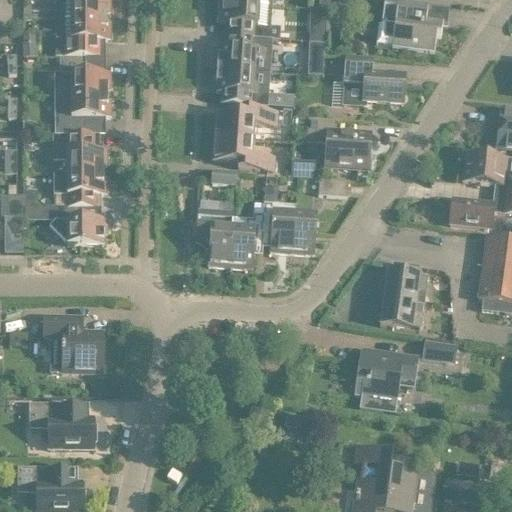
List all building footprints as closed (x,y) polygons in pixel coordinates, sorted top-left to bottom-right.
[(53,0),(53,21),(69,21),(106,21),(106,15),(109,15),(108,0),(53,0)] [(317,0),(317,12),(325,12),(327,12),(328,2),(328,0),(317,0)] [(384,0),(380,26),(377,25),(375,45),(391,47),(390,49),(432,55),(434,39),(439,40),(441,24),(425,21),(427,6),(384,0)] [(268,27),(269,20),(269,8),(257,7),(217,4),(216,26),(240,28),(239,40),(240,40),(270,42),(278,42),(279,27),(268,27)] [(69,21),(53,21),(53,60),(58,60),(61,60),(84,60),(98,60),(98,43),(103,43),(109,43),(109,27),(106,27),(106,21),(69,21)] [(324,45),(324,33),(308,33),(308,45),(324,45)] [(216,72),(252,75),(267,76),(270,42),(240,40),(239,51),(217,49),(216,72)] [(307,61),(321,62),(322,46),(308,46),(307,61)] [(58,76),(53,76),(53,98),(69,98),(106,98),(106,93),(109,93),(109,76),(103,76),(96,76),(84,76),(84,60),(61,60),(58,60),(58,76)] [(370,61),(345,60),(342,107),(363,109),(364,104),(401,107),(403,77),(369,75),(370,61)] [(235,107),(265,109),(266,98),(267,76),(252,75),(216,72),(214,95),(236,96),(236,97),(235,107)] [(69,98),(53,98),(53,120),(53,137),(84,137),(84,120),(103,120),(109,120),(109,104),(106,104),(106,98),(69,98)] [(292,99),(283,99),(283,111),(291,111),(292,99)] [(293,120),(306,121),(307,113),(302,107),(294,107),(293,120)] [(214,116),(213,140),(251,143),(252,127),(275,129),(276,114),(241,112),(240,118),(214,116)] [(511,152),(511,114),(500,113),(495,151),(511,152)] [(306,121),(305,145),(325,147),(323,170),(367,173),(369,136),(351,135),(351,138),(332,136),(333,122),(306,121)] [(22,124),(22,137),(35,137),(35,126),(30,126),(30,124),(22,124)] [(53,137),(51,137),(51,162),(65,163),(65,175),(102,175),(102,170),(105,170),(105,153),(95,153),(95,137),(84,137),(53,137)] [(250,158),(251,143),(213,140),(211,163),(237,165),(236,172),(271,174),(272,160),(250,158)] [(464,158),(461,184),(494,188),(493,197),(511,199),(511,162),(506,162),(464,158)] [(3,178),(15,178),(15,166),(3,166),(3,178)] [(235,176),(210,174),(209,187),(234,189),(235,176)] [(65,175),(53,175),(53,210),(55,210),(81,210),(95,210),(95,198),(100,198),(105,198),(105,181),(102,181),(102,175),(65,175)] [(347,184),(318,181),(317,198),(346,200),(347,184)] [(22,197),(22,209),(34,209),(34,192),(22,192),(22,197)] [(22,197),(7,197),(7,218),(22,218),(22,209),(22,197)] [(451,202),(448,228),(490,232),(492,216),(511,218),(511,199),(493,197),(492,206),(451,202)] [(264,203),(263,214),(261,245),(269,246),(268,255),(290,257),(293,217),(294,205),(264,203)] [(33,223),(33,210),(23,210),(23,222),(33,223)] [(55,221),(49,228),(66,244),(66,248),(102,248),(102,238),(105,238),(105,222),(81,222),(81,210),(55,210),(55,221)] [(229,271),(232,217),(232,215),(197,213),(195,245),(208,245),(206,269),(229,271)] [(261,245),(263,214),(251,213),(251,219),(232,217),(229,271),(251,272),(253,248),(261,248),(261,245)] [(293,217),(290,257),(312,258),(315,219),(293,217)] [(511,242),(485,239),(477,303),(481,303),(480,313),(511,317),(511,242)] [(22,244),(3,244),(3,256),(22,256),(22,244)] [(379,284),(377,301),(382,302),(388,303),(415,306),(416,294),(423,295),(425,280),(415,279),(416,271),(398,268),(397,277),(391,276),(385,275),(384,284),(379,284)] [(377,301),(374,318),(379,319),(378,329),(418,334),(420,320),(419,320),(421,307),(415,306),(388,303),(382,302),(377,301)] [(81,321),(43,320),(42,341),(51,341),(50,375),(60,376),(60,377),(81,377),(84,372),(101,373),(102,340),(85,340),(82,335),(80,335),(81,321)] [(423,346),(421,362),(452,366),(455,350),(423,346)] [(360,355),(356,384),(362,385),(359,400),(365,401),(363,412),(358,411),(357,412),(393,418),(398,390),(412,393),(416,370),(417,364),(417,361),(361,353),(360,353),(360,355)] [(30,408),(30,430),(48,430),(48,452),(92,452),(92,449),(94,449),(94,433),(92,433),(92,422),(86,422),(86,408),(30,408)] [(356,483),(351,511),(429,511),(434,476),(416,474),(389,470),(391,454),(354,449),(352,466),(377,469),(375,486),(356,483)] [(469,466),(467,478),(479,480),(481,468),(469,466)] [(74,486),(74,472),(18,472),(18,494),(36,494),(36,511),(82,511),(83,497),(80,497),(80,486),(74,486)] [(479,507),(482,487),(471,486),(445,483),(442,503),(468,506),(479,507)]
